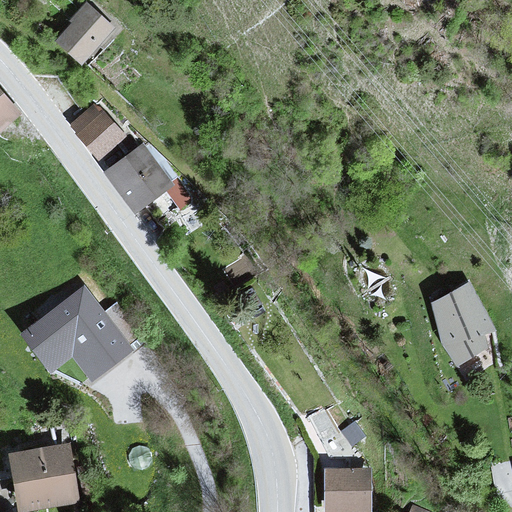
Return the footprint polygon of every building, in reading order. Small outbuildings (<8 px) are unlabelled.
[(89,8),(48,43),(71,70),(112,35),(89,8)] [(0,94),(0,131),(18,115),(0,94)] [(103,104),(71,128),(99,164),(130,140),(103,104)] [(174,191),(140,143),(104,168),(137,216),(174,191)] [(469,287),(426,304),(451,363),(494,345),(469,287)] [(132,350),(83,290),(25,337),(54,372),(74,356),(93,380),(132,350)] [(78,448),(7,456),(14,511),(85,504),(78,448)] [(374,511),(372,465),(321,468),(323,511),(374,511)]
